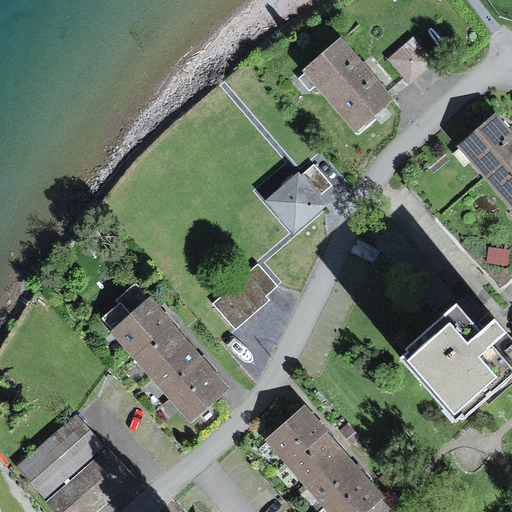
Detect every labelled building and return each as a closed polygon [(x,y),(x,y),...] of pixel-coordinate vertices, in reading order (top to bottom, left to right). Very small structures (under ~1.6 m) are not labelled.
[(416,33),(392,54),(415,81),(439,59),(416,33)] [(349,44),(307,78),(360,141),(402,107),(349,44)] [(511,157),(511,118),(505,111),(465,145),(491,176),(511,157)] [(511,157),(491,176),(511,200),(511,157)] [(303,176),(270,205),(300,239),(333,211),(303,176)] [(280,281),(262,260),(215,300),(239,328),(274,297),(269,291),(280,281)] [(176,319),(158,297),(122,325),(142,348),(176,319)] [(456,302),(405,348),(408,351),(400,358),(456,422),(463,416),(465,419),(511,375),(511,366),(493,344),(507,332),(494,317),(481,330),(456,302)] [(195,341),(176,319),(142,348),(161,370),(195,341)] [(213,363),(195,341),(161,370),(180,393),(213,363)] [(231,385),(213,363),(180,393),(199,415),(231,385)] [(328,426),(308,404),(274,434),(294,456),(328,426)] [(95,511),(138,475),(81,411),(23,462),(67,511),(95,511)] [(348,448),(328,426),(294,456),(314,478),(348,448)] [(367,470),(348,448),(314,478),(333,501),(367,470)] [(365,511),(387,493),(367,470),(333,501),(343,511),(365,511)] [(19,511),(15,482),(0,484),(0,511),(19,511)]
